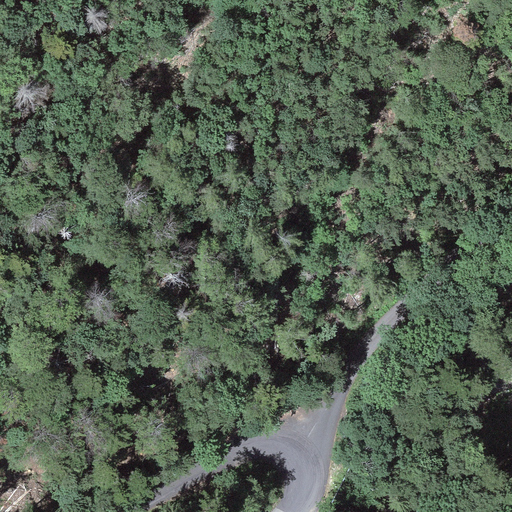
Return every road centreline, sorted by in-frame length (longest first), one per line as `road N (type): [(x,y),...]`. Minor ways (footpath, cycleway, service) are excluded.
road 1 (unclassified): [(295,457),(380,331),(511,204)]
road 2 (unclassified): [(125,511),(247,445),(277,446),(295,457)]
